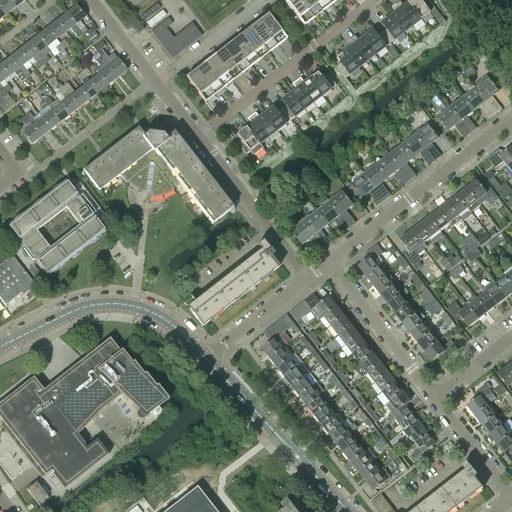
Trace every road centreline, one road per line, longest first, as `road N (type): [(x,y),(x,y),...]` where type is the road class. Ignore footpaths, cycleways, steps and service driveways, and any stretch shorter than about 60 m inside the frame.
road 1 (tertiary): [(205,357),(155,314),(109,303),(0,347)]
road 2 (residential): [(327,263),(510,124)]
road 3 (residential): [(199,140),(379,0)]
road 4 (tertiary): [(348,511),(205,357)]
road 5 (residential): [(199,140),(90,0)]
road 6 (residential): [(306,277),(199,140)]
road 7 (residential): [(434,398),(327,263)]
road 8 (residential): [(205,357),(306,277)]
road 9 (residential): [(509,500),(434,398)]
